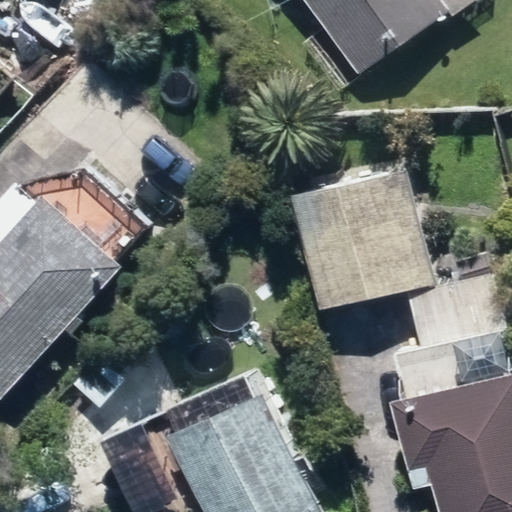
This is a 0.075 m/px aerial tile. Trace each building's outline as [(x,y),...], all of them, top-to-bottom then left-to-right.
[(299,0),(353,73),(440,10),(432,0),(299,0)] [(419,279),(444,273),(424,158),(309,178),(330,294),(419,277),(419,279)] [(0,235),(0,375),(11,385),(134,258),(59,187),(55,191),(37,174),(0,212),(0,223),(12,235),(6,241),(0,235)] [(450,279),(425,285),(436,338),(410,344),(435,472),(448,469),(456,511),(510,511),(511,297),(506,269),(450,279)] [(335,511),(283,388),(191,426),(227,511),(335,511)]
